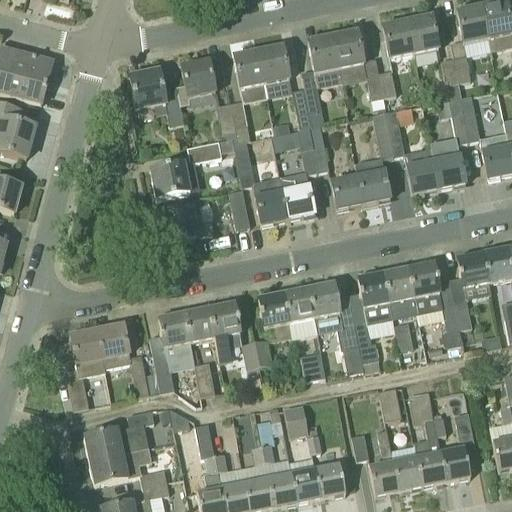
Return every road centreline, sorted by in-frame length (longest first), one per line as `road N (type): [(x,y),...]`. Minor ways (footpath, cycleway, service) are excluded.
road 1 (residential): [(34,309),(511,221)]
road 2 (residential): [(34,309),(101,47)]
road 3 (residential): [(101,47),(337,0)]
road 4 (residential): [(0,453),(34,309)]
